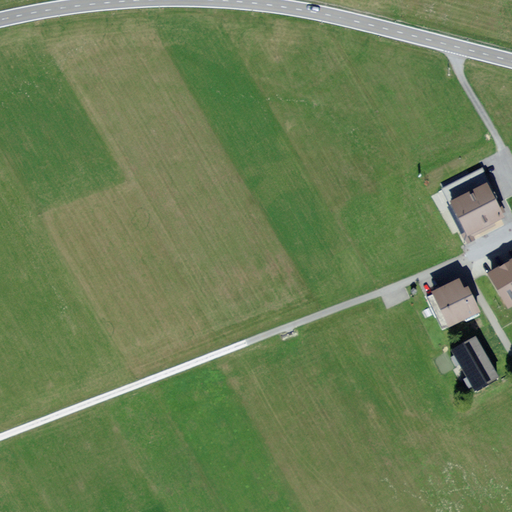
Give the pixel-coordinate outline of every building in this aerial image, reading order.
[(464,223),(468,232),(471,230),(476,228),(503,214),(494,197),(485,180),(451,198),(464,223)] [(455,227),(463,242),(474,237),(471,230),(468,232),(464,223),(455,227)] [(511,256),(488,271),(507,303),(511,300),(511,256)] [(432,289),(448,323),(478,309),(467,287),(462,275),(432,289)] [(452,346),(476,387),(498,374),(486,352),(474,333),(452,346)]
